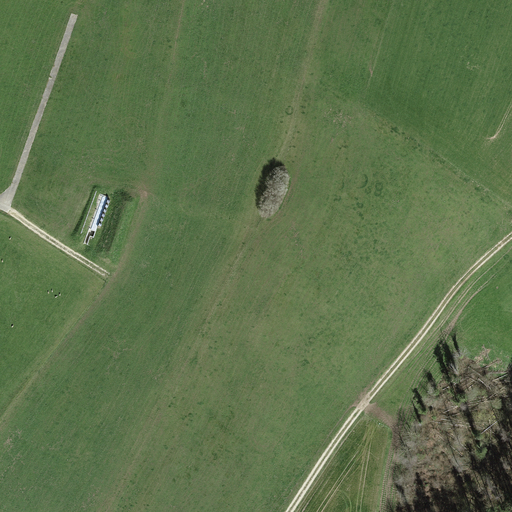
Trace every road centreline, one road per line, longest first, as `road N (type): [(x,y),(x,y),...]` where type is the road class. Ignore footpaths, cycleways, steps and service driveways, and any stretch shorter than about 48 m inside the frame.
road 1 (track): [(288,511),(339,433),(466,276),(511,236)]
road 2 (track): [(71,18),(10,197),(0,204)]
road 3 (track): [(107,281),(0,204)]
